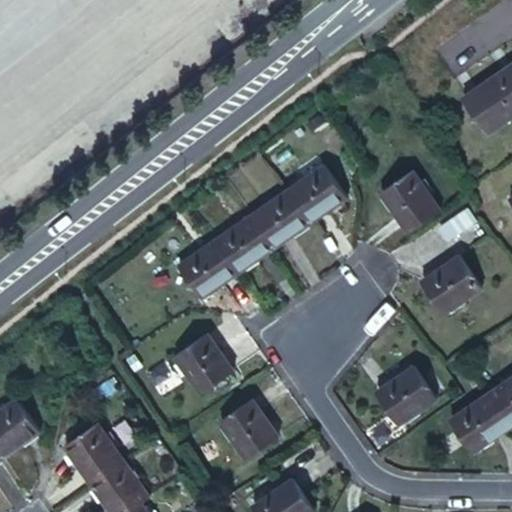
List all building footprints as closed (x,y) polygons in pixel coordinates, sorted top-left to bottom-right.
[(511,124),(511,79),(472,107),(492,139),(511,124)] [(328,180),(294,203),(315,234),(349,212),(328,180)] [(440,218),(412,180),(382,202),(409,240),(440,218)] [(315,234),(294,203),(258,227),(278,259),(315,234)] [(445,236),(476,223),(470,210),(439,222),(445,236)] [(246,282),(278,259),(258,227),(223,249),(246,282)] [(489,270),(475,246),(463,253),(477,277),(489,270)] [(212,304),(246,282),(223,249),(191,271),(212,304)] [(482,298),(460,266),(424,291),(446,323),(482,298)] [(236,380),(214,343),(183,364),(207,400),(236,380)] [(438,404),(420,377),(386,402),(405,429),(438,404)] [(511,394),(496,405),(511,429),(511,394)] [(44,434),(24,400),(0,415),(0,441),(9,455),(44,434)] [(479,463),(511,440),(511,429),(496,405),(456,432),(479,463)] [(282,449),(259,413),(227,432),(250,467),(282,449)] [(118,467),(93,429),(63,447),(88,486),(118,467)] [(142,511),(144,511),(122,476),(94,494),(104,511),(142,511)] [(315,511),(300,489),(263,511),(315,511)]
